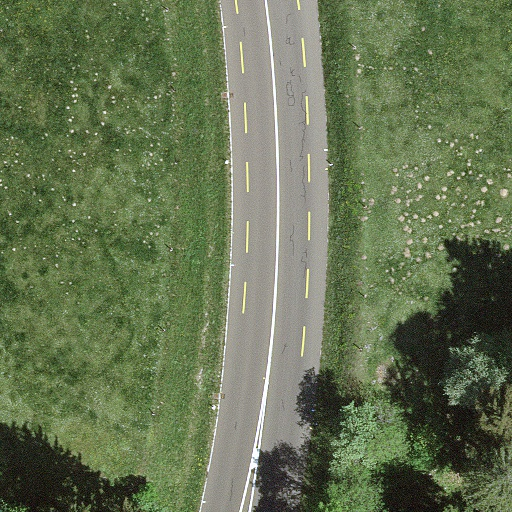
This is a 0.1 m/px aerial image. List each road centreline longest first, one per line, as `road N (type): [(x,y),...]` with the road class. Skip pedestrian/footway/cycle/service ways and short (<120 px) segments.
road 1 (primary): [(250,511),(277,236),(267,0)]
road 2 (track): [(382,511),(419,394),(511,185)]
